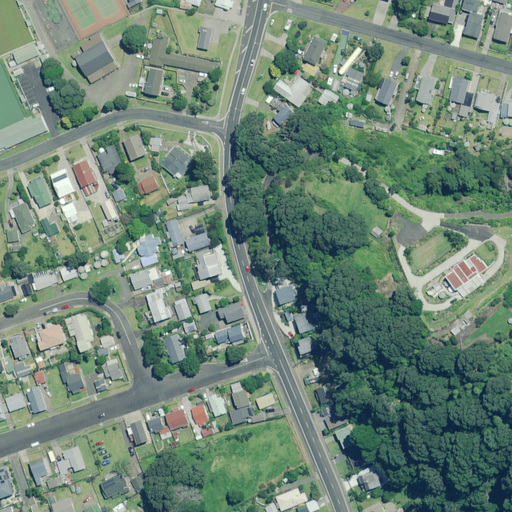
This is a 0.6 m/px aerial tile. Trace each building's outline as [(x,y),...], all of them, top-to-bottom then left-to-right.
[(202,0),(186,0),(186,1),(182,0),(180,7),(190,10),(193,3),(200,6),(202,0)] [(216,0),(215,5),(230,9),(230,7),(233,8),(235,0),(216,0)] [(453,25),(459,0),(446,0),(445,6),(433,2),(429,18),(453,25)] [(469,10),(479,13),(482,0),(480,0),(464,0),(463,8),(469,10)] [(511,5),(507,4),(507,0),(494,0),(496,1),(495,6),(503,9),(504,7),(510,9),(511,5)] [(165,9),(158,7),(156,14),(164,16),(165,9)] [(479,13),(469,10),(462,33),(480,39),(484,25),(482,24),(485,15),(479,13)] [(511,12),(503,10),(495,39),(509,42),(511,33),(511,32),(511,12)] [(213,29),(201,26),(200,31),(201,31),(198,47),(209,50),(213,29)] [(65,51),(82,78),(110,61),(92,34),(65,51)] [(169,37),(156,34),(150,63),(163,66),(164,64),(213,74),(215,63),(166,53),(169,37)] [(329,42),(318,35),(304,60),(307,62),(303,70),(314,76),(320,67),(317,65),(322,57),(323,57),(326,52),(325,51),(329,42)] [(15,60),(17,64),(40,55),(35,44),(12,53),(15,60)] [(46,54),(40,56),(43,65),(50,62),(46,54)] [(22,67),(13,71),(16,77),(24,74),(22,67)] [(351,67),(343,86),(353,91),(350,97),(353,98),(364,73),(351,67)] [(165,71),(151,69),(146,93),(160,95),(165,71)] [(478,75),(473,74),(471,81),(469,93),(474,94),(476,94),(480,75),(478,75)] [(437,80),(418,75),(415,88),(419,89),(417,100),(431,104),(437,80)] [(311,85),(300,76),(292,88),(281,80),(274,89),(300,107),(311,92),(311,85)] [(466,92),(469,80),(455,77),(451,100),(461,102),(464,103),(466,92)] [(398,91),(396,90),(399,83),(387,78),(378,100),(390,105),(395,94),(396,95),(398,91)] [(339,84),(331,83),(330,90),(338,91),(339,84)] [(340,97),(326,89),(319,101),(326,106),(329,101),(335,104),(340,97)] [(496,95),(479,91),(475,107),(493,111),(496,95)] [(459,114),(468,116),(469,112),(470,112),(474,94),(469,93),(466,92),(464,103),(461,102),(459,114)] [(295,108),(281,99),(276,107),(290,116),(295,108)] [(498,114),(490,112),(488,122),(495,123),(498,114)] [(38,114),(0,129),(0,149),(45,131),(38,114)] [(364,120),(351,117),(350,123),(348,123),(347,127),(362,130),(364,120)] [(148,154),(140,134),(124,141),(132,160),(148,154)] [(161,139),(152,138),(150,150),(160,152),(161,139)] [(123,164),(114,145),(105,149),(106,153),(99,156),(106,171),(110,169),(112,173),(120,170),(118,167),(123,164)] [(195,161),(176,146),(162,164),(181,179),(195,161)] [(72,167),(82,188),(87,196),(102,189),(100,187),(87,160),(72,167)] [(60,198),(66,195),(69,202),(75,199),(73,193),(76,191),(67,168),(50,175),(60,198)] [(160,188),(154,176),(137,184),(142,196),(160,188)] [(54,201),(44,177),(32,183),(36,193),(35,194),(41,207),(54,201)] [(211,199),(209,185),(186,189),(188,196),(178,198),(180,210),(190,208),(189,203),(211,199)] [(126,198),(122,189),(113,193),(117,202),(126,198)] [(177,200),(175,196),(166,201),(168,205),(177,200)] [(118,216),(111,200),(102,204),(109,220),(118,216)] [(32,202),(28,204),(27,202),(13,208),(9,210),(13,218),(17,217),(23,233),(33,229),(32,227),(37,225),(30,209),(34,208),(32,202)] [(79,213),(74,202),(63,207),(68,218),(79,213)] [(51,224),(48,217),(41,220),(49,237),(60,231),(56,222),(51,224)] [(110,225),(107,218),(102,220),(105,227),(110,225)] [(185,243),(176,219),(167,223),(173,241),(169,242),(171,248),(185,243)] [(199,236),(186,240),(190,252),(211,246),(205,223),(196,225),(199,236)] [(383,231),(377,225),(370,232),(377,238),(383,231)] [(20,240),(18,230),(7,232),(9,242),(20,240)] [(154,238),(153,234),(140,239),(142,245),(138,246),(145,267),(159,262),(156,253),(159,251),(157,245),(162,244),(160,237),(154,238)] [(113,249),(117,263),(123,261),(123,260),(126,259),(124,253),(120,254),(118,248),(113,249)] [(203,278),(203,279),(206,279),(223,273),(215,248),(199,254),(202,264),(194,267),(196,272),(200,271),(203,278)] [(458,289),(464,298),(486,282),(479,274),(480,273),(488,268),(483,260),(480,257),(478,258),(475,253),(469,258),(466,260),(459,265),(445,274),(446,276),(456,290),(458,289)] [(78,276),(74,264),(58,270),(60,277),(64,275),(66,281),(78,276)] [(160,278),(156,267),(129,275),(133,290),(152,284),(153,288),(174,282),(171,270),(166,272),(167,275),(160,278)] [(59,283),(55,271),(42,276),(41,275),(34,277),(36,284),(34,284),(36,291),(59,283)] [(88,278),(88,277),(88,275),(88,274),(87,273),(86,273),(85,272),(83,272),(82,273),(81,274),(81,275),(80,276),(80,277),(81,279),(82,280),(83,280),(84,280),(85,280),(87,280),(88,279),(88,278)] [(274,277),(277,284),(284,282),(281,275),(274,277)] [(203,279),(203,278),(192,282),(194,290),(208,285),(206,279),(203,279)] [(10,286),(9,282),(0,285),(0,302),(18,296),(15,285),(10,286)] [(34,292),(31,282),(23,285),(26,295),(34,292)] [(442,288),(440,285),(430,292),(432,295),(442,288)] [(295,300),(290,287),(277,291),(281,305),(295,300)] [(146,295),(152,310),(145,313),(148,321),(155,319),(157,322),(172,316),(169,307),(167,308),(163,299),(165,298),(162,290),(146,295)] [(446,296),(443,291),(437,294),(440,299),(446,296)] [(213,295),(212,292),(193,298),(195,304),(198,303),(201,313),(212,310),(208,297),(213,295)] [(193,316),(186,298),(174,303),(180,321),(193,316)] [(246,317),(241,302),(217,309),(220,318),(226,316),(228,323),(246,317)] [(307,304),(300,307),(303,313),(310,311),(307,304)] [(294,319),(290,311),(285,313),(289,321),(294,319)] [(95,338),(86,312),(66,319),(72,336),(75,335),(81,353),(91,349),(89,341),(95,338)] [(316,328),(310,312),(296,318),(301,333),(316,328)] [(197,330),(194,320),(185,323),(188,332),(197,330)] [(467,323),(464,320),(458,325),(461,329),(467,323)] [(249,335),(246,323),(215,332),(219,343),(232,339),(232,342),(246,338),(245,336),(249,335)] [(41,342),(35,344),(37,349),(41,348),(42,351),(67,342),(61,324),(38,332),(41,342)] [(460,331),(456,326),(451,332),(455,336),(460,331)] [(15,358),(20,356),(20,360),(28,358),(27,354),(31,353),(25,333),(13,337),(15,346),(12,347),(15,358)] [(115,344),(113,335),(101,339),(103,345),(100,346),(102,356),(110,354),(107,347),(115,344)] [(187,359),(179,336),(166,340),(174,363),(187,359)] [(312,342),(310,337),(299,341),(304,354),(319,348),(316,341),(312,342)] [(46,367),(42,356),(36,358),(40,369),(46,367)] [(16,379),(19,378),(21,383),(24,382),(22,376),(33,373),(30,365),(26,367),(24,363),(15,366),(12,358),(4,361),(8,372),(13,371),(16,379)] [(123,377),(117,359),(102,364),(107,378),(112,376),(114,380),(123,377)] [(69,376),(65,363),(59,365),(64,383),(69,382),(73,395),(82,392),(81,388),(86,386),(81,372),(69,376)] [(49,386),(47,381),(43,370),(34,374),(38,385),(42,383),(44,388),(49,386)] [(108,389),(104,378),(95,381),(99,392),(108,389)] [(48,409),(40,388),(37,389),(36,387),(26,390),(35,413),(48,409)] [(232,391),(237,409),(248,406),(252,405),(247,387),(232,391)] [(330,401),(325,388),(317,391),(323,404),(330,401)] [(218,399),(215,389),(209,391),(216,416),(228,413),(223,397),(218,399)] [(27,406),(22,392),(6,398),(11,412),(27,406)] [(276,403),(272,393),(256,400),(260,409),(276,403)] [(210,422),(205,404),(191,408),(196,426),(210,422)] [(248,408),(238,411),(231,412),(234,425),(245,422),(244,418),(251,416),(248,408)] [(189,425),(184,409),(166,415),(171,430),(189,425)] [(350,421),(345,410),(326,419),(331,430),(350,421)] [(265,420),(264,414),(252,417),(254,423),(265,420)] [(165,428),(161,417),(148,421),(152,432),(165,428)] [(150,440),(143,420),(132,424),(133,427),(128,429),(130,435),(135,434),(138,444),(150,440)] [(221,432),(219,425),(202,430),(204,437),(221,432)] [(359,443),(351,426),(336,433),(344,450),(359,443)] [(172,436),(169,427),(159,430),(162,440),(172,436)] [(178,431),(172,433),(176,442),(181,440),(178,431)] [(86,468),(79,447),(65,452),(68,460),(57,463),(62,476),(68,473),(67,469),(74,466),(76,471),(86,468)] [(366,465),(361,452),(349,457),(354,470),(366,465)] [(50,474),(44,457),(30,462),(33,470),(36,469),(39,478),(50,474)] [(11,479),(7,467),(0,468),(0,475),(2,481),(0,481),(0,499),(14,494),(10,479),(11,479)] [(382,486),(376,471),(359,477),(364,492),(382,486)] [(149,485),(142,472),(130,479),(137,491),(149,485)] [(123,481),(120,475),(102,483),(108,498),(122,492),(123,494),(131,491),(126,480),(123,481)] [(64,484),(62,477),(47,481),(50,489),(64,484)] [(301,494),(298,488),(277,497),(282,511),(309,501),(305,493),(301,494)] [(58,502),(55,495),(48,498),(51,505),(58,502)] [(77,511),(72,498),(54,504),(56,511),(55,511),(77,511)] [(101,511),(102,511),(98,503),(86,510),(86,511),(101,511)] [(279,511),(274,503),(265,508),(267,511),(279,511)]
